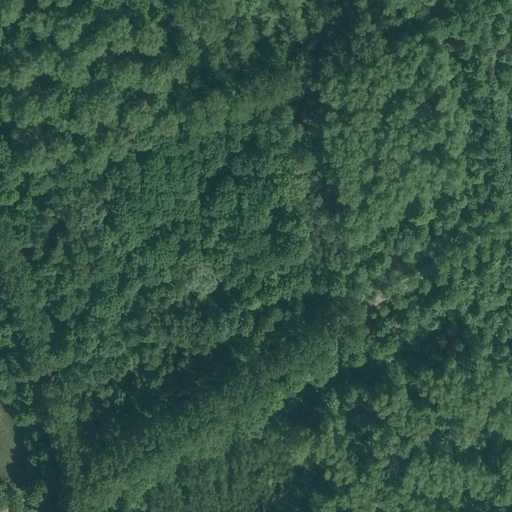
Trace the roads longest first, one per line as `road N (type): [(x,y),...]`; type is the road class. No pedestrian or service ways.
road 1 (unclassified): [(0,504),(511,213)]
road 2 (track): [(75,511),(0,235)]
